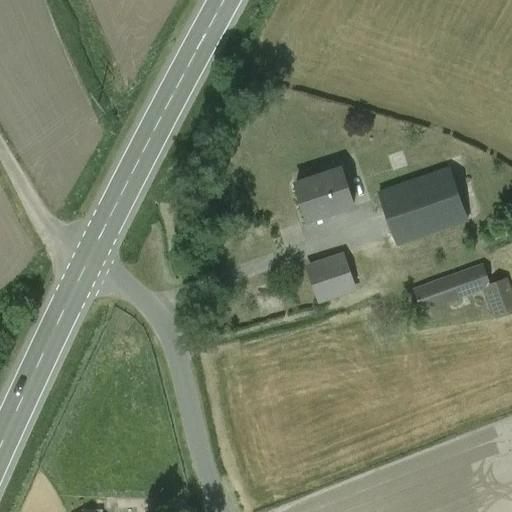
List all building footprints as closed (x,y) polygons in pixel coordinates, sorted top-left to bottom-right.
[(450,169),(379,193),(397,245),(468,221),(450,169)] [(321,178),(296,186),(307,221),(354,205),(342,170),(333,174),(333,175),(322,179),(321,178)] [(342,257),(308,268),(319,301),(353,289),(342,257)] [(483,268),(414,292),(420,310),(486,287),(490,286),(490,285),(483,268)] [(511,313),(511,295),(506,279),(490,285),(490,286),(486,287),(498,319),(511,313)]
